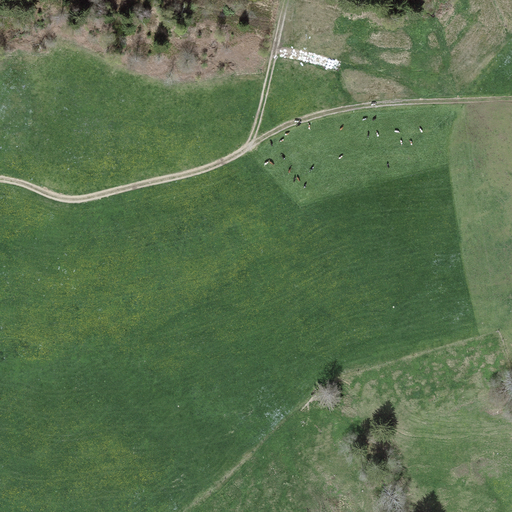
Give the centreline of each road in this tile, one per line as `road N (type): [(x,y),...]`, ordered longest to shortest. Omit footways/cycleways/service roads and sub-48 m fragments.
road 1 (track): [(285,0),(250,140),(350,104),(511,97)]
road 2 (track): [(0,176),(79,197),(205,167),(250,140)]
